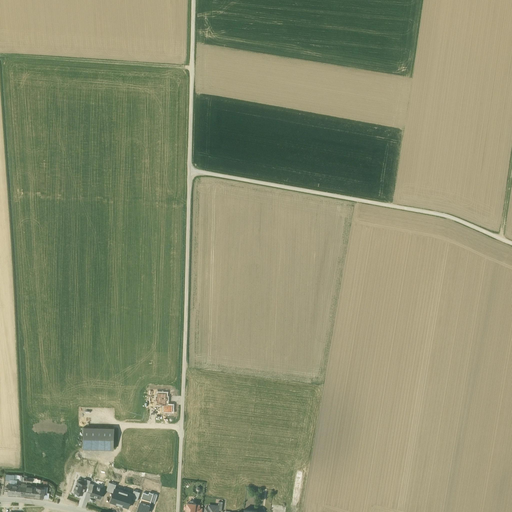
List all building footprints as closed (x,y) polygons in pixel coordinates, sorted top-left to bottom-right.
[(114,428),(83,427),(82,447),(89,447),(89,448),(114,448),(114,428)] [(16,485),(8,484),(7,493),(15,493),(16,485)] [(22,485),(16,485),(15,493),(25,495),(26,485),(22,484),(22,485)] [(36,487),(30,487),(31,485),(26,485),(25,495),(35,496),(36,487)] [(44,488),(36,487),(35,496),(43,497),(43,493),(44,488)] [(195,503),(193,501),(190,501),(188,502),(188,503),(187,503),(187,506),(185,506),(184,509),(186,509),(186,511),(198,511),(199,508),(200,505),(195,505),(196,504),(195,504),(195,503)]
